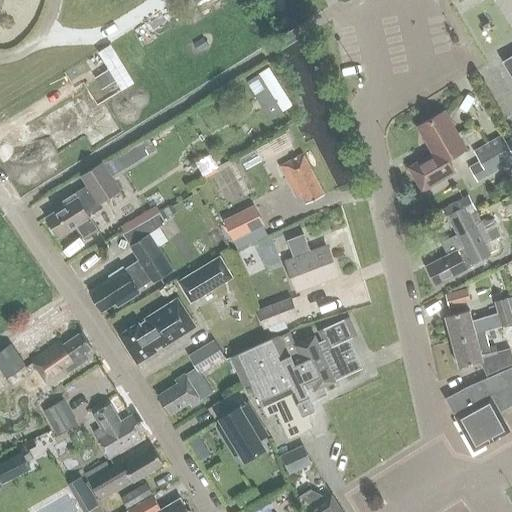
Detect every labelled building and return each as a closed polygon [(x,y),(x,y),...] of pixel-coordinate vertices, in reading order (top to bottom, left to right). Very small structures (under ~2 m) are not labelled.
[(511,51),(501,57),(511,76),(511,51)] [(270,75),(258,82),(268,100),(281,93),(270,75)] [(79,100),(41,123),(56,150),(84,134),(91,147),(116,132),(102,109),(89,117),(79,100)] [(410,167),(423,189),(455,171),(448,159),(465,149),(443,111),(417,126),(433,153),(410,167)] [(474,151),(488,176),(511,162),(511,154),(501,135),(474,151)] [(296,195),(300,192),(306,202),(323,193),(302,154),(280,165),(296,195)] [(45,216),(50,223),(49,227),(52,232),(56,233),(58,236),(75,225),(83,237),(97,228),(89,215),(102,207),(99,203),(120,190),(103,161),(81,174),(87,184),(62,201),(64,204),(45,216)] [(501,244),(498,237),(500,236),(491,219),(483,221),(481,222),(467,195),(443,207),(457,234),(442,242),(448,253),(426,264),(436,283),(473,264),(471,261),(482,255),(484,257),(486,258),(488,259),(490,259),(492,259),(494,258),(495,258),(497,257),(499,255),(501,253),(501,250),(502,248),(502,246),(501,244)] [(262,225),(253,207),(224,221),(233,239),(262,225)] [(121,234),(137,259),(122,269),(121,267),(109,275),(110,277),(90,291),(102,309),(115,300),(118,304),(138,291),(136,288),(157,274),(158,277),(172,268),(157,245),(156,246),(147,233),(164,222),(157,211),(121,234)] [(286,260),(296,289),(336,275),(325,246),(310,251),(303,234),(291,239),(298,256),(286,260)] [(218,254),(177,279),(190,300),(231,275),(218,254)] [(205,329),(242,311),(232,289),(194,307),(205,329)] [(444,296),(448,308),(468,302),(465,290),(444,296)] [(256,311),(264,329),(298,316),(290,297),(256,311)] [(445,316),(452,342),(484,333),(484,331),(511,323),(511,316),(510,311),(507,298),(494,301),(497,313),(472,321),(468,309),(445,316)] [(138,324),(119,335),(123,341),(137,363),(155,352),(154,350),(154,349),(161,344),(162,346),(194,327),(177,300),(146,319),(147,322),(139,327),(138,324)] [(230,357),(244,386),(250,383),(267,416),(276,412),(289,438),(314,426),(308,412),(316,408),(312,398),(325,392),(322,386),(334,380),(334,378),(362,365),(349,337),(357,333),(349,317),(321,330),(325,339),(318,343),(314,335),(295,344),(298,350),(287,355),(277,334),(230,357)] [(32,359),(49,383),(86,357),(82,352),(90,347),(80,332),(61,345),(58,341),(32,359)] [(488,347),(484,333),(452,342),(459,367),(479,362),(485,376),(511,364),(511,356),(510,348),(496,352),(494,345),(488,347)] [(211,341),(188,355),(198,372),(221,358),(211,341)] [(10,344),(0,350),(0,370),(5,379),(25,365),(10,344)] [(177,382),(157,394),(169,414),(188,402),(190,405),(200,399),(199,398),(210,391),(198,373),(197,373),(195,369),(193,367),(174,379),(177,382)] [(447,398),(456,413),(453,414),(474,451),(510,430),(500,412),(511,404),(511,367),(468,386),(447,398)] [(263,438),(238,394),(214,407),(224,424),(219,427),(234,453),(239,450),(245,459),(261,450),(257,442),(263,438)] [(43,411),(58,436),(78,423),(63,399),(43,411)] [(101,428),(94,432),(109,458),(142,438),(138,433),(145,429),(135,413),(120,422),(109,404),(93,414),(101,428)] [(286,471),(310,465),(304,445),(280,451),(286,471)] [(100,498),(132,480),(132,481),(161,463),(152,447),(123,465),(121,462),(103,473),(90,481),(97,492),(100,498)] [(0,462),(0,480),(29,466),(22,452),(0,462)] [(126,509),(151,495),(152,494),(145,483),(120,498),(126,509)] [(303,511),(341,511),(330,494),(315,504),(309,495),(300,500),(306,509),(303,511)] [(151,495),(126,510),(127,511),(190,511),(189,509),(186,509),(179,498),(160,509),(151,495)]
